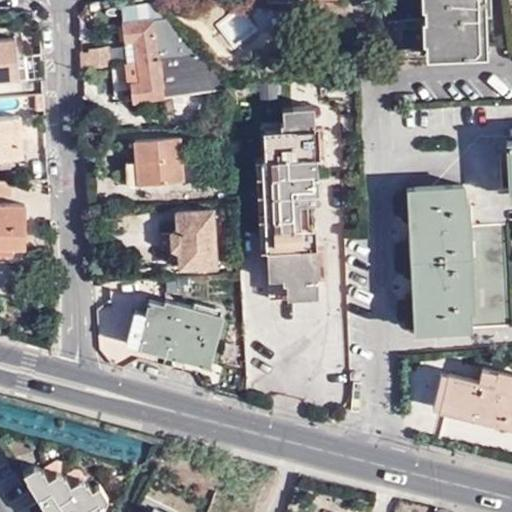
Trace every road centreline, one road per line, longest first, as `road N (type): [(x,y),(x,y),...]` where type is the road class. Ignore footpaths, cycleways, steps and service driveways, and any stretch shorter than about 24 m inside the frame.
road 1 (secondary): [(511,494),(138,404)]
road 2 (residential): [(76,383),(71,0)]
road 3 (secondary): [(0,373),(138,404)]
